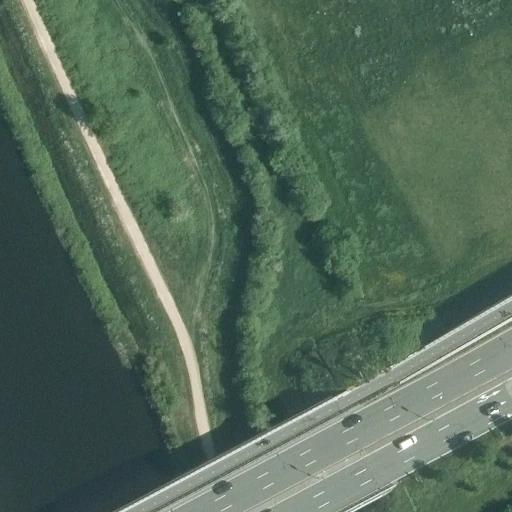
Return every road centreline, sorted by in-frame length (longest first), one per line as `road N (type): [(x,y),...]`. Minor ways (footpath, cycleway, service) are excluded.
road 1 (secondary): [(511,346),(206,511)]
road 2 (secondary): [(297,511),(511,393)]
